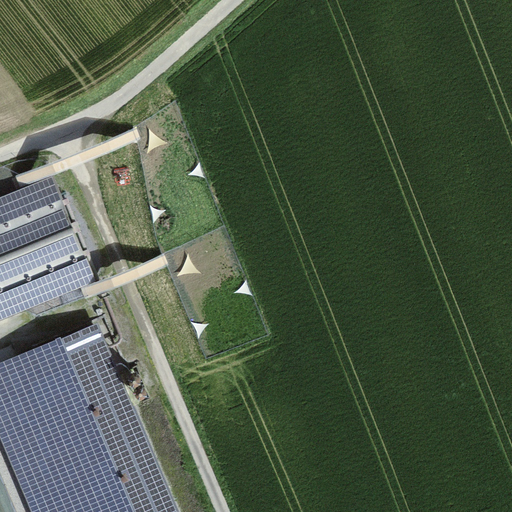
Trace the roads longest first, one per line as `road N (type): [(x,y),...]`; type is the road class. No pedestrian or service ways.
road 1 (track): [(225,511),(68,129)]
road 2 (residential): [(0,158),(119,98),(232,0)]
